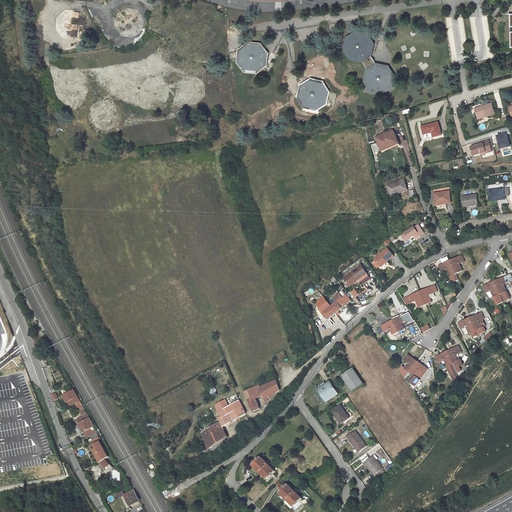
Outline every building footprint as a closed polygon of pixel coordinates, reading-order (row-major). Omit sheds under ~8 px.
[(367,71),(364,82),(369,91),(379,93),(388,88),(391,78),(386,69),(376,67),(369,54),(372,43),(367,34),(358,32),(349,37),(346,47),(350,55),(361,58),(367,71)] [(257,72),(266,65),(267,55),(261,46),(249,44),(241,51),(240,62),(247,71),(257,72)] [(304,107),(315,109),(326,103),(328,92),(322,82),(312,79),(301,86),(299,97),(304,107)] [(496,115),(493,105),(476,110),(478,119),(487,116),(488,118),(496,115)] [(438,123),(422,127),(424,134),(433,132),(434,137),(441,135),(438,123)] [(393,131),(377,138),(382,151),(388,148),(387,146),(398,141),(393,131)] [(480,151),(486,149),(486,151),(491,150),(488,138),(482,140),(483,141),(478,143),(478,142),(470,144),(473,153),(480,151)] [(404,179),(387,186),(391,196),(408,190),(404,179)] [(508,188),(489,190),(490,201),(505,199),(505,196),(509,195),(508,188)] [(449,191),(434,194),(436,205),(451,203),(449,191)] [(476,194),(463,196),(465,207),(478,205),(476,194)] [(418,225),(402,236),(406,242),(414,236),(417,240),(421,237),(420,235),(423,233),(418,225)] [(388,248),(375,259),(382,267),(394,256),(388,248)] [(462,256),(451,261),(456,274),(463,271),(459,264),(464,262),(462,256)] [(451,261),(439,266),(442,272),(447,270),(450,277),(456,274),(451,261)] [(361,265),(344,277),(349,285),(358,278),(359,279),(367,273),(361,265)] [(367,273),(359,279),(361,282),(369,275),(367,273)] [(494,281),(501,294),(504,302),(510,299),(503,284),(509,282),(506,276),(494,281)] [(494,281),(483,286),(486,292),(491,290),(494,297),(501,294),(494,281)] [(420,292),(426,305),(432,302),(430,299),(435,297),(433,293),(434,293),(431,287),(420,292)] [(349,304),(360,294),(355,289),(344,297),(349,304)] [(411,303),(416,300),(419,308),(426,305),(420,292),(409,297),(411,303)] [(340,293),(334,298),(337,302),(332,307),(337,313),(349,304),(344,297),(340,293)] [(315,304),(322,320),(326,317),(327,318),(328,317),(329,319),(337,313),(332,307),(324,297),(315,304)] [(403,299),(407,305),(411,303),(409,297),(403,299)] [(481,313),(470,318),(478,335),(486,332),(484,327),(482,328),(479,321),(484,319),(481,313)] [(404,315),(393,320),(399,332),(404,329),(401,323),(407,321),(404,315)] [(36,318),(31,320),(33,326),(39,323),(36,318)] [(478,335),(470,318),(459,323),(462,329),(467,327),(470,334),(471,333),(473,337),(478,335)] [(393,320),(382,326),(385,332),(387,330),(389,333),(392,331),(394,334),(399,332),(393,320)] [(495,328),(491,323),(486,327),(490,332),(495,328)] [(424,333),(431,329),(428,324),(421,328),(424,333)] [(484,338),(488,342),(493,336),(490,333),(484,338)] [(459,346),(447,352),(453,363),(459,361),(456,355),(462,352),(459,346)] [(447,352),(436,357),(439,363),(445,360),(448,366),(447,366),(454,380),(460,377),(453,363),(447,352)] [(404,359),(410,363),(406,368),(410,372),(418,361),(408,354),(404,359)] [(428,369),(418,361),(410,372),(415,375),(409,383),(413,390),(421,380),(415,376),(419,370),(424,374),(428,369)] [(353,368),(343,376),(353,391),(364,384),(353,368)] [(259,385),(245,391),(244,392),(248,399),(254,411),(261,408),(256,398),(255,396),(258,394),(259,397),(260,396),(261,397),(262,398),(263,397),(263,396),(263,395),(264,395),(265,397),(264,399),(267,402),(272,398),(276,393),(280,390),(276,380),(260,387),(259,385)] [(320,390),(327,401),(338,394),(330,382),(324,386),(324,387),(320,390)] [(75,390),(65,396),(68,402),(78,396),(75,390)] [(98,431),(78,396),(68,402),(69,404),(75,400),(83,416),(77,419),(80,424),(77,426),(81,434),(85,432),(88,437),(98,431)] [(211,448),(212,451),(225,443),(224,440),(228,437),(224,427),(246,413),(242,406),(244,402),(241,396),(233,401),(234,404),(228,407),(224,400),(217,405),(222,418),(221,419),(222,420),(202,432),(210,449),(211,448)] [(341,405),(332,411),(341,424),(350,418),(341,405)] [(356,430),(347,437),(359,452),(368,446),(356,430)] [(44,439),(33,440),(33,454),(44,454),(44,439)] [(101,441),(92,446),(95,451),(101,462),(103,465),(106,469),(111,465),(107,459),(110,457),(101,441)] [(373,456),(364,463),(374,475),(375,474),(382,469),(384,468),(373,456)] [(262,457),(254,464),(268,479),(276,471),(270,465),(272,463),(269,461),(267,463),(262,457)] [(120,473),(109,474),(110,481),(121,481),(120,473)] [(289,485),(281,492),(294,506),(296,504),(300,501),(303,498),(297,493),(299,491),(296,489),(294,490),(289,485)] [(142,500),(136,490),(126,495),(132,505),(142,500)] [(74,511),(75,511),(52,497),(46,507),(53,511),(74,511)]
